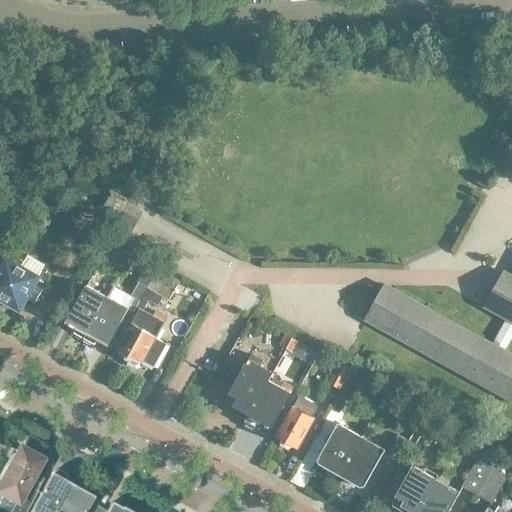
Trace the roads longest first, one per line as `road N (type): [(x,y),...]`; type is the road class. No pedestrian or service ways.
road 1 (residential): [(507,0),(98,31),(65,31),(18,16)]
road 2 (primary): [(254,511),(0,368)]
